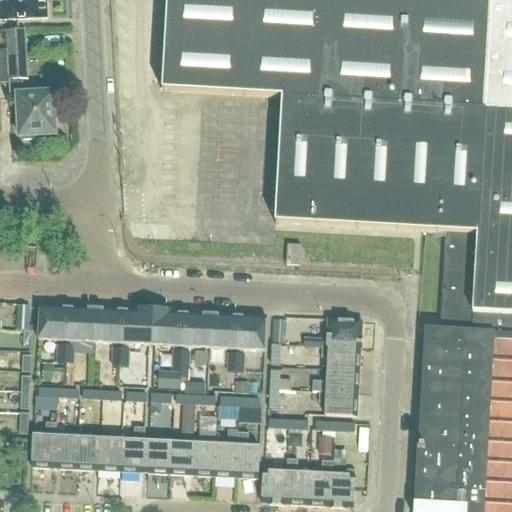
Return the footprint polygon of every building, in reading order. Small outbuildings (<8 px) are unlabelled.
[(0,0),(0,22),(47,20),(46,2),(48,2),(47,0),(0,0)] [(511,511),(511,0),(168,0),(163,94),(283,101),(282,106),(283,106),(281,143),(280,147),(281,147),(279,183),(278,183),(278,187),(279,187),(277,224),(276,224),(276,227),(279,228),(279,227),(316,229),(319,230),(319,229),(356,231),(356,232),(360,232),(360,231),(395,233),(395,234),(400,234),(436,236),(440,236),(445,236),(441,333),(426,333),(426,349),(425,349),(425,352),(425,367),(424,367),(423,370),(425,370),(424,385),(423,385),(422,388),(423,388),(423,402),(421,402),(421,414),(422,414),(421,429),(420,429),(420,432),(421,432),(420,447),(420,450),(419,450),(416,509),(416,511),(511,511)] [(11,99),(15,99),(18,99),(20,140),(24,140),(24,143),(35,142),(35,139),(56,138),(54,97),(24,98),(23,84),(27,84),(25,32),(7,33),(9,85),(10,85),(11,99)] [(288,248),(287,268),(300,269),(301,249),(288,248)] [(17,308),(16,333),(29,334),(31,309),(17,308)] [(66,366),(69,309),(41,308),(39,343),(62,344),(62,348),(59,348),(58,366),(66,366)] [(95,346),(96,311),(69,309),(66,366),(65,387),(73,388),(75,348),(73,348),(73,345),(95,346)] [(121,369),(124,312),(96,311),(95,346),(117,347),(117,351),(114,351),(113,369),(121,369)] [(124,312),(121,369),(129,369),(130,351),(127,351),(127,347),(150,348),(151,313),(134,312),(124,312)] [(175,314),(156,313),(154,348),(178,350),(178,354),(174,354),(174,372),(181,372),(182,372),(185,315),(175,315),(175,314)] [(212,317),(185,315),(182,372),(181,372),(181,375),(180,393),(189,394),(191,355),(188,354),(188,351),(210,352),(212,317)] [(212,317),(210,352),(233,353),(232,357),(229,357),(228,375),(236,375),(239,318),(212,317)] [(239,318),(236,375),(245,376),(246,357),(242,357),(242,353),(265,354),(267,319),(239,318)] [(361,352),(361,353),(363,325),(362,325),(362,324),(328,322),(327,346),(323,345),(323,342),(305,341),(305,350),(322,351),(323,350),(361,352)] [(25,334),(24,350),(33,351),(33,334),(25,334)] [(280,368),(281,348),(272,348),(271,367),(280,368)] [(360,374),(361,353),(361,352),(323,350),(322,351),(322,361),(328,361),(327,373),(360,374)] [(24,374),(31,374),(32,358),(24,358),(24,374)] [(65,367),(45,366),(43,382),(64,384),(65,367)] [(359,397),(360,374),(327,373),(327,385),(313,384),(313,394),(320,395),(359,397)] [(181,375),(158,374),(158,392),(180,393),(181,375)] [(271,374),(270,393),(279,393),(294,394),(295,383),(279,382),(280,374),(271,374)] [(0,379),(0,393),(17,391),(15,378),(0,379)] [(23,395),(31,395),(31,379),(23,379),(23,395)] [(40,400),(59,401),(59,392),(40,391),(40,400)] [(79,393),(59,392),(59,401),(78,402),(79,393)] [(103,403),(103,394),(84,393),(83,402),(103,403)] [(277,413),(279,393),(270,393),(269,412),(277,413)] [(122,395),(103,394),(103,403),(122,404),(122,395)] [(31,395),(23,395),(22,411),(30,412),(31,395)] [(128,395),(127,404),(147,405),(147,396),(128,395)] [(357,420),(359,397),(320,395),(320,405),(326,405),(325,418),(357,420)] [(152,397),(152,405),(171,406),(172,398),(152,397)] [(196,408),(197,399),(177,398),(177,407),(196,408)] [(197,399),(196,408),(215,409),(216,400),(197,399)] [(240,410),(241,401),(222,400),(221,409),(240,410)] [(260,402),(241,401),(240,410),(259,411),(260,402)] [(68,403),(59,403),(59,418),(68,419),(68,403)] [(166,430),(167,408),(152,407),(152,430),(166,430)] [(37,408),(35,427),(43,428),(45,408),(37,408)] [(230,412),(229,421),(238,422),(239,412),(230,412)] [(30,416),(22,415),(21,437),(29,437),(30,416)] [(269,431),(288,432),(289,423),(270,422),(269,431)] [(289,423),(288,432),(307,433),(308,424),(289,423)] [(316,433),(335,434),(336,425),(316,424),(316,433)] [(336,425),(335,434),(355,435),(355,426),(336,425)] [(33,471),(55,472),(57,433),(58,426),(47,426),(46,439),(34,438),(33,471)] [(134,444),(123,443),(121,475),(144,477),(146,431),(135,431),(134,444)] [(68,434),(57,433),(55,472),(77,473),(79,441),(67,440),(68,434)] [(199,441),(195,440),(192,479),(214,480),(216,448),(215,448),(216,435),(200,434),(199,441)] [(324,434),(323,454),(334,455),(335,435),(324,434)] [(90,442),(79,441),(77,473),(99,474),(101,435),(91,435),(90,442)] [(111,436),(101,435),(99,474),(121,475),(123,443),(111,443),(111,436)] [(239,435),(238,443),(236,481),(258,483),(260,450),(248,449),(249,436),(239,435)] [(148,477),(171,478),(172,446),(160,445),(161,438),(150,438),(148,477)] [(184,446),(172,446),(171,478),(192,479),(195,440),(184,440),(184,446)] [(228,449),(216,448),(214,480),(236,481),(238,443),(228,442),(228,449)] [(286,508),(308,509),(310,477),(297,476),(298,464),(287,463),(286,476),(287,476),(286,508)] [(308,509),(330,510),(332,478),(333,466),(322,465),(322,477),(310,477),(308,509)] [(286,509),(286,508),(287,476),(286,476),(275,475),(275,468),(264,468),(263,507),(268,507),(268,508),(286,509)] [(345,478),(332,478),(330,510),(330,511),(348,511),(353,511),(355,472),(345,472),(345,478)]
